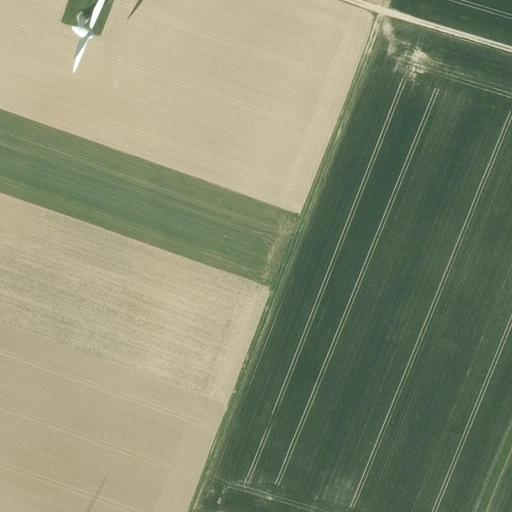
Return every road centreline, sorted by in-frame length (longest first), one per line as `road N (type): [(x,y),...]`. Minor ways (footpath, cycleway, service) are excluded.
road 1 (track): [(389,0),(272,301)]
road 2 (track): [(511,53),(338,0)]
